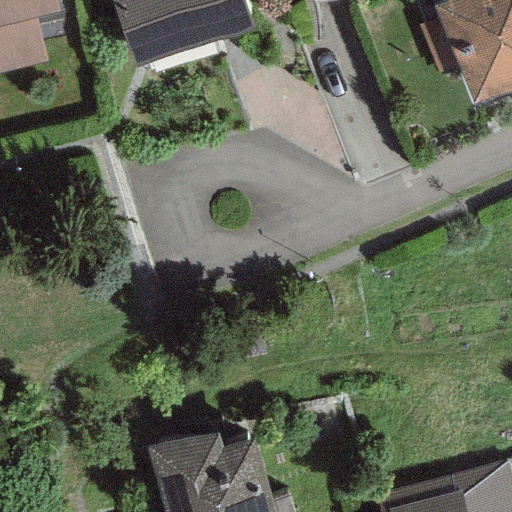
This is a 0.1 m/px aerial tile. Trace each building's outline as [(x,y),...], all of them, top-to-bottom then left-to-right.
[(0,0),(0,72),(46,61),(36,20),(59,14),(55,0),(0,0)] [(110,0),(135,69),(252,28),(242,0),(110,0)] [(457,69),(473,106),(511,90),(511,0),(455,0),(434,9),(438,19),(457,69)] [(418,26),(437,76),(457,69),(438,19),(418,26)] [(145,452),(163,511),(274,511),(254,441),(222,450),(217,431),(145,452)] [(511,511),(511,479),(507,461),(384,496),(388,511),(511,511)]
